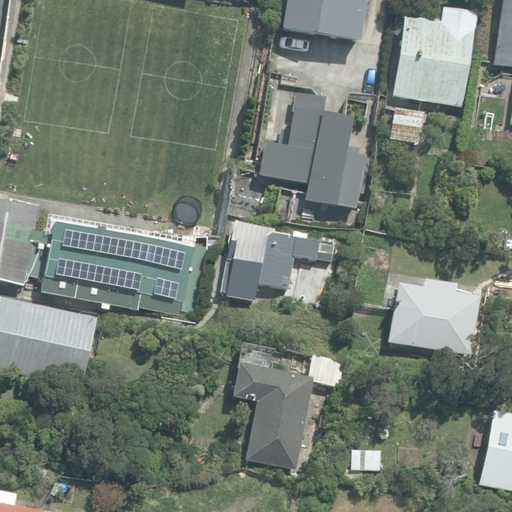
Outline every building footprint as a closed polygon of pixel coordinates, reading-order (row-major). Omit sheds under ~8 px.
[(278,0),(278,6),(272,33),(348,48),(357,0),(278,0)] [(511,125),(511,0),(499,0),(491,66),(511,69),(511,95),(508,125),(511,125)] [(461,109),(475,15),(440,10),(438,25),(401,20),(390,98),(461,109)] [(371,157),(340,152),(345,125),(315,120),(320,92),(293,88),(286,131),(276,130),(272,151),(257,149),(252,180),(304,188),(301,208),(347,215),(351,190),(365,193),(371,157)] [(387,141),(416,145),(420,115),(392,111),(387,141)] [(138,308),(180,315),(181,311),(195,313),(206,250),(192,247),(191,251),(51,226),(49,237),(32,234),(36,209),(0,203),(0,283),(22,287),(24,278),(42,281),(40,294),(137,311),(138,308)] [(224,297),(253,302),(256,286),(287,291),(292,258),(315,262),(318,241),(271,234),(272,231),(232,225),(220,294),(225,295),(224,297)] [(326,263),(335,265),(339,248),(330,246),(326,263)] [(386,344),(468,356),(476,298),(451,295),(453,286),(421,282),(420,290),(394,286),(386,344)] [(0,371),(80,388),(94,320),(0,300),(0,371)] [(244,461),(294,470),(309,384),(337,389),(342,363),(311,358),(308,378),(267,371),(271,350),(244,345),(240,366),(237,366),(231,399),(254,403),(244,461)] [(477,485),(511,492),(511,415),(491,412),(477,485)] [(380,451),(349,450),(349,470),(379,471),(380,451)] [(45,511),(14,506),(16,495),(0,491),(0,511),(45,511)]
